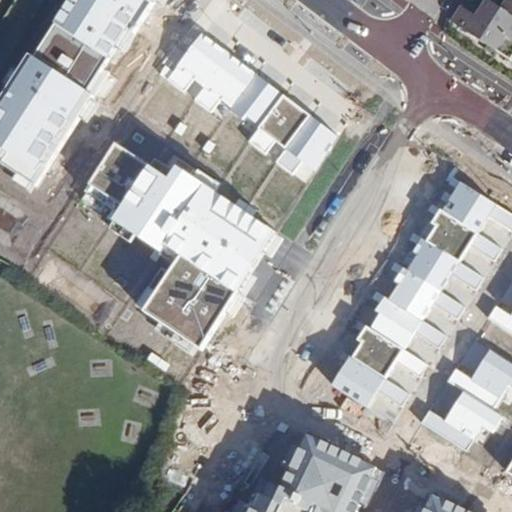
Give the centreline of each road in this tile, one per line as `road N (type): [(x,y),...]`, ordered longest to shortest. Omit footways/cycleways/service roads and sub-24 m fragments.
road 1 (residential): [(446,84),(252,395)]
road 2 (residential): [(500,511),(252,395)]
road 3 (residential): [(252,395),(175,511)]
